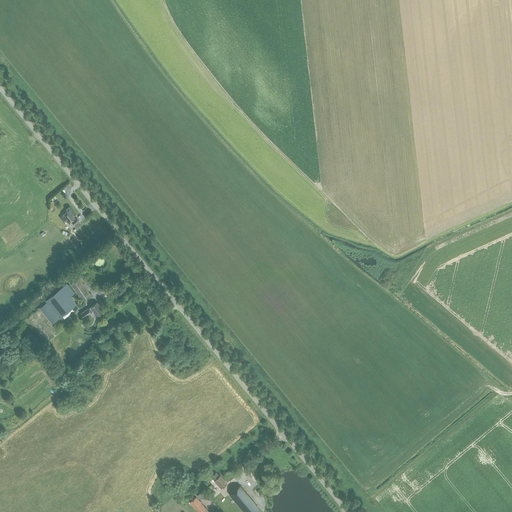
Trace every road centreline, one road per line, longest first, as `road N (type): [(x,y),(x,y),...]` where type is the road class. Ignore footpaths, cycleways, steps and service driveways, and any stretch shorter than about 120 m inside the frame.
road 1 (track): [(0,60),(373,511)]
road 2 (tertiary): [(347,511),(0,88)]
